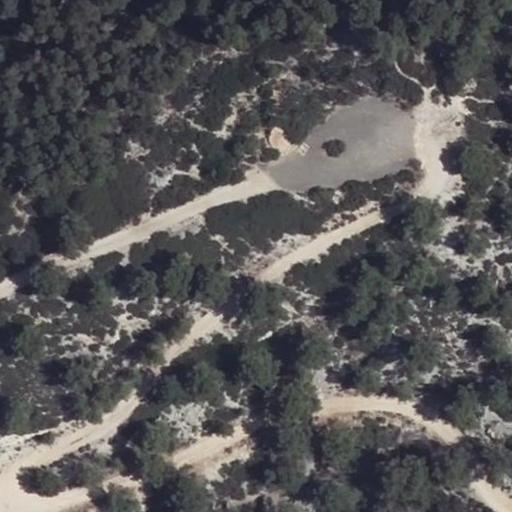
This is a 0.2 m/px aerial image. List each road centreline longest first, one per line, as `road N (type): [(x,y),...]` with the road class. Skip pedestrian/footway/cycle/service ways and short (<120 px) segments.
road 1 (track): [(4,496),(19,474),(111,425),(251,287),(405,203),(433,182),(449,155),(430,120),(369,134),(171,218),(0,303)]
road 2 (track): [(511,504),(448,430),(406,410),(360,406),(281,424),(123,488),(39,511)]
